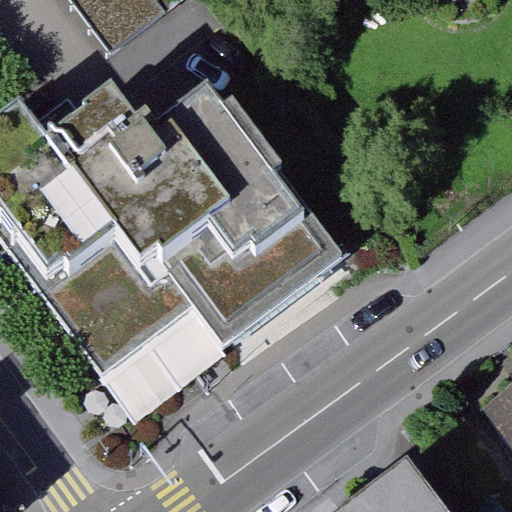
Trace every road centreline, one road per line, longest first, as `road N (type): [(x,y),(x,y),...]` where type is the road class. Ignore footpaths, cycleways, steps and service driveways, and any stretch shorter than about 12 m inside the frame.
road 1 (primary): [(179,511),(511,274)]
road 2 (residential): [(75,511),(0,406)]
